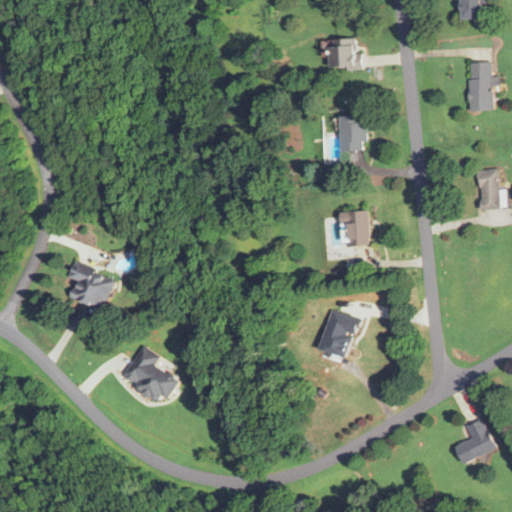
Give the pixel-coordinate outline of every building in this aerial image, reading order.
[(484,0),(466,0),(466,21),(484,21),(484,0)] [(363,39),(332,40),(332,70),(363,70),(363,39)] [(496,112),(494,63),(472,64),(474,112),(496,112)] [(344,117),(346,153),(370,152),(369,116),(344,117)] [(486,212),(506,209),(503,170),(482,172),(486,212)] [(371,211),(344,213),(346,238),(353,238),(353,247),(374,246),(371,211)] [(107,310),(118,277),(75,262),(69,278),(79,281),(73,298),(107,310)] [(170,404),(183,380),(157,367),(162,357),(143,346),(125,380),(170,404)] [(468,428),(474,437),(458,446),(468,463),(499,445),(483,419),(468,428)]
